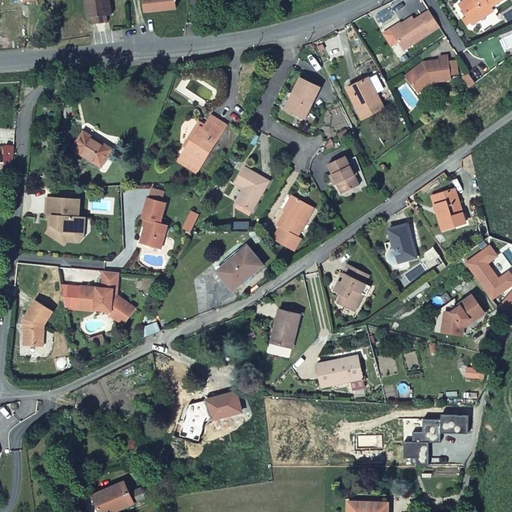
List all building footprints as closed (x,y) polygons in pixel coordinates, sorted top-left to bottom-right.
[(83,0),(86,18),(91,18),(92,23),(107,21),(106,15),(112,14),(110,0),(83,0)] [(144,0),(146,12),(176,9),(175,0),(144,0)] [(468,0),(466,1),(473,12),(468,14),(474,24),(495,11),(493,7),(504,0),(468,0)] [(462,4),(468,14),(473,12),(466,1),(462,4)] [(404,25),(394,31),(404,47),(441,26),(431,9),(411,21),(409,17),(402,22),(404,25)] [(448,55),(440,56),(440,59),(436,60),(427,61),(428,63),(420,63),(405,75),(417,90),(430,80),(432,82),(451,79),(450,73),(449,60),(448,55)] [(449,60),(450,73),(458,72),(456,59),(449,60)] [(469,72),(463,75),(470,86),(475,83),(469,72)] [(368,78),(353,86),(361,101),(356,104),(363,119),(383,109),(376,93),(382,90),(376,76),(370,79),(368,78)] [(296,99),(287,115),(302,123),(319,94),(301,83),(293,98),(296,99)] [(281,111),(287,115),(296,99),(293,98),(290,97),(287,98),(281,111)] [(201,129),(198,127),(180,155),(198,167),(223,131),(208,120),(201,129)] [(111,149),(82,132),(71,148),(100,166),(111,149)] [(242,133),(238,140),(251,146),(254,139),(242,133)] [(11,145),(1,143),(0,152),(0,165),(9,167),(11,145)] [(345,157),(328,165),(342,196),(360,187),(345,157)] [(241,189),(232,205),(251,215),(269,184),(244,169),(235,185),(241,189)] [(148,187),(145,198),(157,202),(161,191),(148,187)] [(456,217),(466,214),(459,191),(437,199),(447,231),(460,227),(456,217)] [(55,228),(77,230),(79,214),(73,214),(74,196),(44,193),(42,215),(47,215),(46,220),(40,228),(50,236),(55,228)] [(150,237),(158,239),(162,225),(155,223),(162,203),(157,202),(145,198),(144,197),(137,218),(141,219),(133,242),(147,247),(150,237)] [(280,230),(273,241),(293,254),(297,247),(293,244),(312,211),(294,200),(286,213),(285,214),(277,228),(280,230)] [(185,232),(193,218),(186,213),(178,228),(185,232)] [(469,224),(466,214),(456,217),(460,227),(469,224)] [(230,226),(230,234),(240,234),(241,226),(230,226)] [(402,264),(422,258),(412,226),(393,231),(399,250),(396,252),(394,256),(395,260),(398,263),(402,264)] [(77,233),(77,230),(55,228),(50,236),(57,241),(60,238),(71,239),(77,233)] [(154,249),(158,239),(150,237),(147,247),(154,249)] [(210,265),(226,286),(260,263),(243,241),(210,265)] [(493,250),(469,267),(494,300),(511,287),(511,275),(511,274),(501,281),(490,266),(500,259),(493,250)] [(358,312),(368,294),(365,293),(369,285),(373,276),(351,265),(338,291),(346,295),(342,304),(358,312)] [(112,294),(115,271),(98,269),(97,286),(75,285),(75,286),(58,285),(61,300),(91,301),(90,309),(98,309),(105,310),(107,307),(113,312),(108,317),(117,324),(130,308),(112,294)] [(365,293),(368,294),(370,296),(374,288),(369,285),(365,293)] [(17,314),(16,319),(19,320),(17,339),(36,342),(38,321),(48,308),(30,295),(17,314)] [(451,309),(447,329),(467,332),(468,327),(465,323),(470,319),(471,321),(475,319),(476,320),(487,312),(476,296),(463,305),(464,306),(456,310),(451,309)] [(511,298),(500,309),(507,319),(511,314),(511,298)] [(91,301),(61,300),(62,308),(90,309),(91,301)] [(98,309),(108,317),(113,312),(107,307),(105,310),(98,309)] [(302,317),(283,313),(275,347),(294,352),(302,317)] [(85,345),(99,340),(97,334),(83,338),(85,345)] [(318,367),(322,390),(364,382),(360,363),(339,367),(339,363),(318,367)] [(239,393),(210,400),(215,420),(245,413),(239,393)] [(469,420),(442,418),(442,423),(424,423),(423,436),(413,436),(413,446),(404,446),(404,462),(416,462),(417,469),(429,470),(429,447),(441,447),(442,437),(468,439),(469,420)] [(128,481),(95,493),(102,511),(113,511),(136,502),(128,481)]
